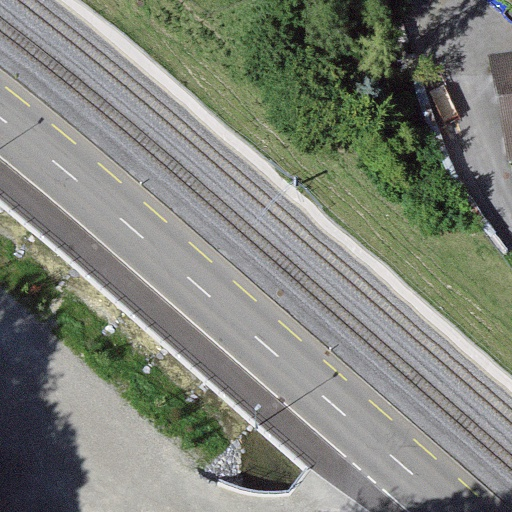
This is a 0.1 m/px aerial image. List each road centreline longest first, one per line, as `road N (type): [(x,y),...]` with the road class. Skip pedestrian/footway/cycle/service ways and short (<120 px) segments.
road 1 (tertiary): [(0,121),(453,511)]
road 2 (residential): [(511,219),(431,0)]
